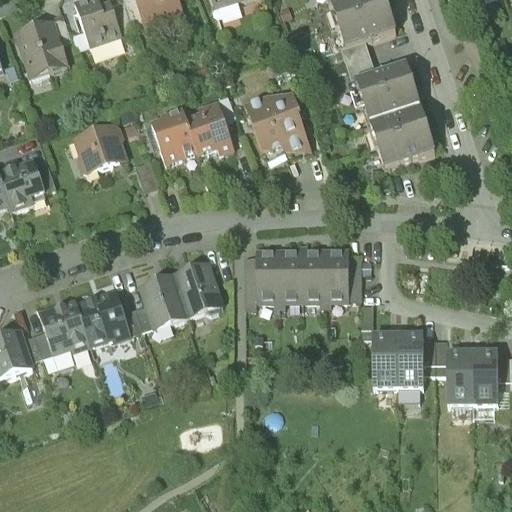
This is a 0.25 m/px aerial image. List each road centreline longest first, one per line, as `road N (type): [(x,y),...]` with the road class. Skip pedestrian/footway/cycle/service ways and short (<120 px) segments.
road 1 (residential): [(363,217),(162,235),(0,288)]
road 2 (residential): [(417,0),(483,232)]
road 3 (residential): [(483,232),(363,217)]
